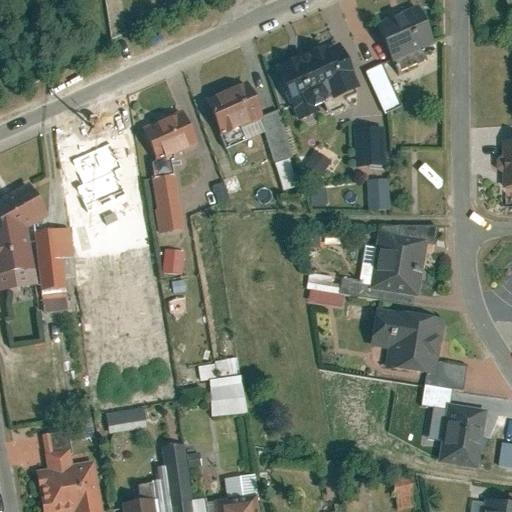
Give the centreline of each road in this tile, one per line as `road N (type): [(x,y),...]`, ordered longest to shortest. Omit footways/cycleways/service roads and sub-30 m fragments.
road 1 (residential): [(305,0),(0,132)]
road 2 (residential): [(455,0),(463,227)]
road 3 (residential): [(463,227),(473,302),(511,372)]
